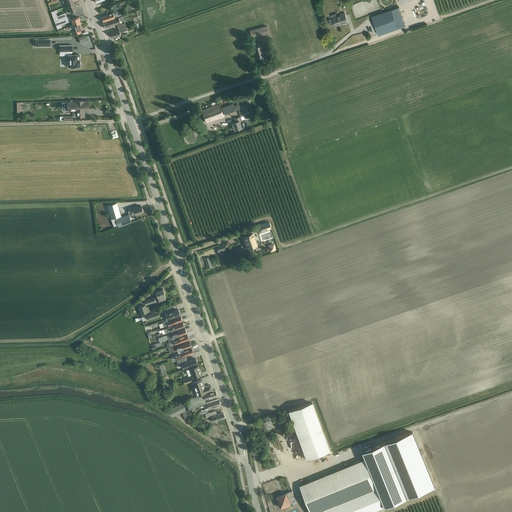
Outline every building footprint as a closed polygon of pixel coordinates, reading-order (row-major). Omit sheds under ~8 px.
[(67,14),(72,12),(76,11),(74,4),(68,6),(70,9),(66,11),(67,14)] [(378,35),(398,28),(391,10),(372,16),(378,35)] [(101,17),(103,22),(124,15),(123,13),(118,14),(117,11),(101,17)] [(332,19),(333,18),(335,25),(343,23),(343,24),(348,23),(345,13),(340,14),(340,15),(337,16),(336,13),(330,15),(332,19)] [(59,20),(55,22),(57,29),(61,28),(59,24),(65,22),(70,20),(69,17),(67,17),(61,19),(59,20)] [(73,25),(81,23),(79,17),(71,20),(73,25)] [(118,17),(108,21),(103,22),(105,28),(120,23),(118,17)] [(74,35),(76,35),(81,33),(80,30),(83,29),(81,23),(73,25),(69,27),(70,29),(74,28),(75,31),(73,32),(74,35)] [(250,31),(252,38),(269,34),(267,26),(250,31)] [(119,29),(116,30),(111,32),(113,37),(117,36),(118,37),(121,36),(120,32),(127,30),(126,27),(119,29)] [(80,41),(81,44),(87,42),(86,39),(85,36),(79,38),(80,41)] [(266,62),(265,57),(261,41),(255,43),(256,47),(253,47),(256,58),(260,57),(261,63),(266,62)] [(80,65),(81,64),(81,62),(80,61),(80,60),(79,60),(79,54),(72,55),(72,51),(73,51),(72,45),(60,46),(60,52),(68,51),(68,55),(69,55),(69,61),(68,61),(68,66),(69,66),(69,67),(70,67),(71,68),(76,68),(75,66),(80,66),(80,65)] [(225,115),(238,110),(240,114),(242,113),(241,109),(250,105),(249,104),(251,104),(250,100),(248,101),(248,100),(237,105),(236,102),(233,103),(222,108),(225,115)] [(84,101),(79,101),(76,101),(76,102),(67,102),(68,111),(73,110),(73,116),(84,116),(84,110),(89,110),(89,101),(84,102),(84,101)] [(206,123),(211,121),(224,116),(224,115),(222,110),(219,104),(202,110),(206,123)] [(236,122),(232,123),(233,126),(232,127),(233,129),(234,129),(235,130),(240,128),(241,128),(242,129),(248,127),(245,120),(242,121),(241,117),(239,117),(235,119),(236,122)] [(117,203),(108,206),(111,219),(121,216),(117,203)] [(135,215),(139,214),(143,212),(141,206),(137,207),(137,206),(132,207),(128,208),(129,212),(134,210),(135,215)] [(124,216),(116,219),(119,227),(127,224),(132,222),(130,216),(129,214),(129,215),(124,216)] [(263,232),(264,232),(271,229),(269,221),(261,224),(260,224),(259,225),(259,226),(258,226),(258,227),(258,228),(258,229),(259,230),(259,231),(260,231),(261,232),(262,232),(263,232)] [(253,234),(244,237),(246,241),(244,242),(245,244),(247,244),(248,248),(250,248),(251,251),(252,251),(256,250),(256,249),(255,245),(257,245),(253,234)] [(270,252),(277,250),(275,243),(268,246),(270,252)] [(155,291),(157,298),(159,302),(166,299),(164,296),(165,295),(163,289),(155,291)] [(145,305),(139,307),(141,315),(148,313),(145,305)] [(166,319),(175,316),(180,315),(178,310),(174,311),(171,312),(165,314),(166,319)] [(160,316),(158,311),(155,312),(151,314),(147,315),(149,320),(160,316)] [(164,327),(178,322),(182,320),(181,316),(173,318),(173,320),(168,322),(167,321),(163,323),(164,327)] [(183,322),(178,323),(169,326),(169,327),(164,329),(165,333),(180,328),(184,327),(183,322)] [(166,340),(168,339),(176,337),(187,333),(185,328),(177,331),(178,333),(172,335),(172,334),(165,336),(166,340)] [(168,347),(171,346),(184,341),(189,339),(187,335),(179,337),(180,339),(178,340),(176,337),(168,339),(169,342),(167,343),(168,347)] [(170,354),(178,351),(191,346),(190,341),(182,344),(182,346),(175,349),(174,346),(168,348),(170,354)] [(174,359),(180,357),(193,353),(192,348),(184,351),(184,352),(175,356),(175,357),(171,358),(172,360),(174,359)] [(186,356),(177,360),(178,364),(182,363),(183,368),(197,363),(195,358),(187,361),(187,360),(186,356)] [(193,378),(197,376),(201,375),(198,366),(190,369),(193,378)] [(193,383),(194,387),(197,396),(199,395),(208,392),(212,390),(211,385),(206,387),(204,388),(203,385),(204,384),(202,380),(193,383)] [(193,408),(203,405),(206,404),(206,403),(205,400),(217,395),(216,390),(189,400),(165,411),(173,416),(192,407),(193,408)] [(206,403),(206,404),(208,409),(216,406),(220,404),(219,399),(214,401),(206,403)] [(330,450),(312,402),(289,411),(306,459),(330,450)] [(213,422),(220,419),(225,418),(223,412),(217,414),(216,411),(211,412),(206,414),(207,417),(210,416),(211,417),(212,416),(213,422)] [(264,432),(269,430),(272,429),(271,426),(273,425),(271,420),(266,421),(261,423),(264,432)] [(413,432),(363,452),(385,507),(435,487),(413,432)] [(365,460),(301,486),(311,511),(372,511),(385,507),(365,460)] [(277,497),(281,508),(291,504),(289,500),(291,500),(290,497),(294,495),(292,491),(288,493),(277,497)]
